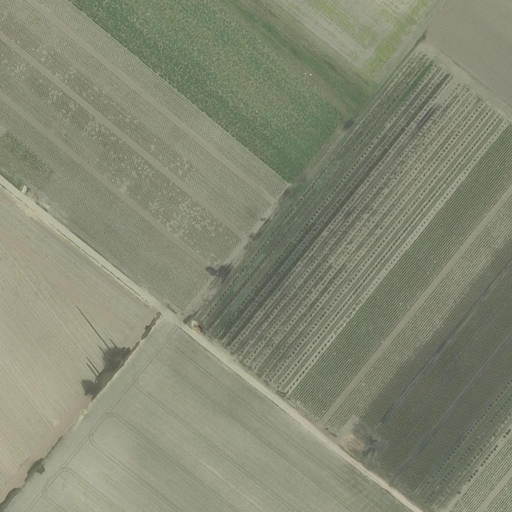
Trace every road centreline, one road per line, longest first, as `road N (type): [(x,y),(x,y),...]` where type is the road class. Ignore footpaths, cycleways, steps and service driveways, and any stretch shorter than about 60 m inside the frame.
road 1 (track): [(416,511),(0,181)]
road 2 (track): [(75,427),(170,315)]
